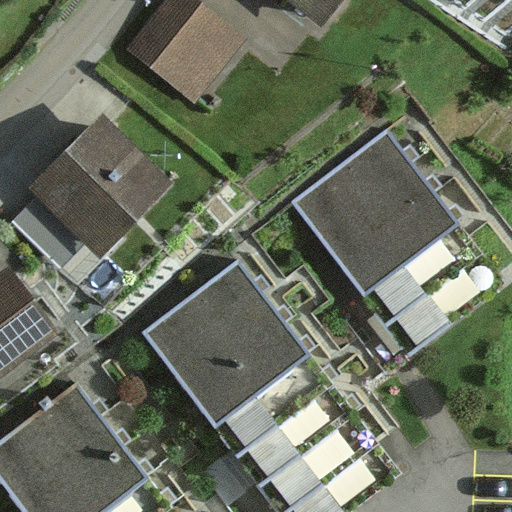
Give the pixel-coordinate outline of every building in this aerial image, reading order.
[(340,0),(291,0),(321,24),(340,0)] [(254,54),(189,1),(139,63),(204,116),(254,54)] [(173,199),(106,135),(44,200),(112,264),(173,199)] [(400,140),(305,211),(415,359),(510,289),(456,216),(436,189),(413,159),(400,140)] [(0,387),(61,342),(9,272),(0,278),(0,387)] [(268,292),(255,275),(156,350),(277,511),(366,511),(409,480),(355,408),(333,379),(310,349),(288,319),(268,292)] [(0,481),(23,511),(179,511),(172,502),(149,471),(128,443),(104,411),(85,386),(0,448),(0,481)]
